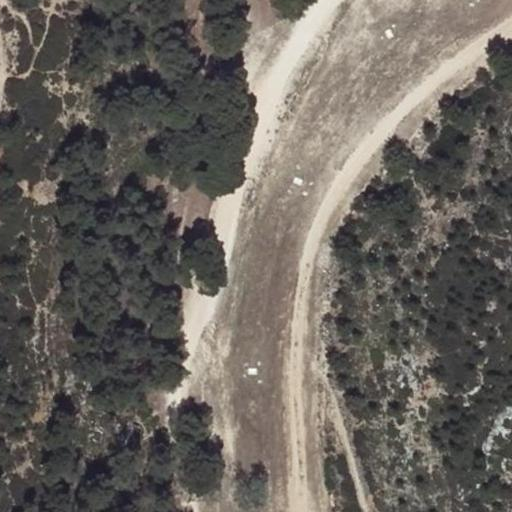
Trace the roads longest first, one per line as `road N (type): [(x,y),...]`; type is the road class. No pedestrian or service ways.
road 1 (track): [(193,511),(171,413),(201,278),(253,131),(346,0)]
road 2 (track): [(367,511),(325,345),(337,11)]
